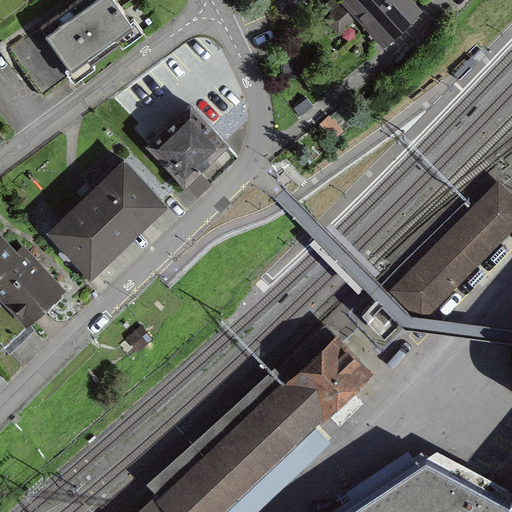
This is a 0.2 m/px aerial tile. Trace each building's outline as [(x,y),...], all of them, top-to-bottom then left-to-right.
[(109,0),(86,0),(11,50),(41,95),(132,35),(109,0)] [(423,10),(414,0),(338,0),(332,6),(373,53),(423,10)] [(203,96),(228,77),(207,51),(183,70),(203,96)] [(456,73),(461,78),(477,62),(471,56),(456,73)] [(224,139),(192,106),(155,142),(187,175),(224,139)] [(163,197),(125,157),(54,225),(91,264),(163,197)] [(423,313),(511,224),(511,192),(503,184),(398,288),(423,313)] [(10,251),(0,240),(0,305),(17,323),(57,285),(17,245),(10,251)] [(174,511),(221,511),(372,371),(337,334),(162,498),(174,511)] [(414,455),(326,511),(511,511),(511,506),(497,498),(414,455)] [(511,481),(497,498),(511,506),(511,481)]
